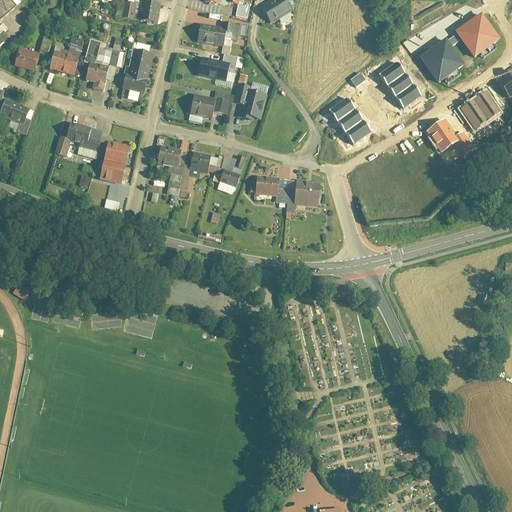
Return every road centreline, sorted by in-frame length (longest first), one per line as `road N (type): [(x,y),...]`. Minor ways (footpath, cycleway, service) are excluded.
road 1 (tertiary): [(480,511),(359,260)]
road 2 (secondary): [(125,233),(277,264),(359,260)]
road 3 (residential): [(333,176),(511,57)]
road 4 (residential): [(304,163),(315,137),(251,44),(258,10)]
road 5 (residential): [(151,126),(0,77)]
road 6 (residential): [(304,163),(151,126)]
road 7 (secondary): [(359,260),(507,220)]
road 8 (secondary): [(0,190),(125,233)]
road 9 (residential): [(151,126),(178,0)]
